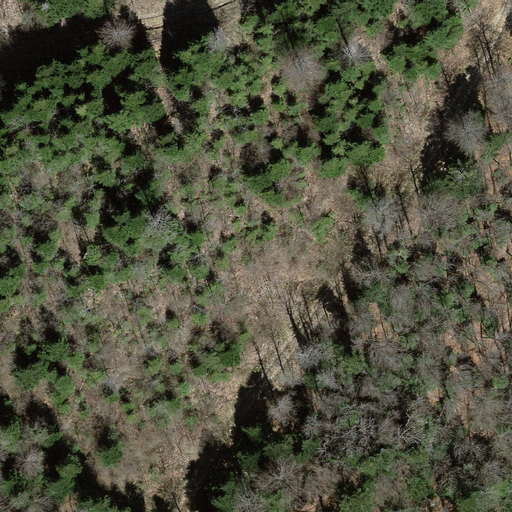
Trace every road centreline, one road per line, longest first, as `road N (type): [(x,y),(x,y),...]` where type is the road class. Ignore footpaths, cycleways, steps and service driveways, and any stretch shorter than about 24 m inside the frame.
road 1 (track): [(185,511),(241,409),(418,169),(506,0)]
road 2 (track): [(0,52),(214,0)]
